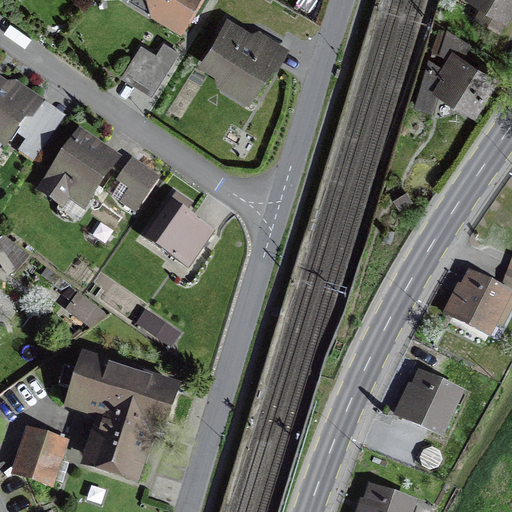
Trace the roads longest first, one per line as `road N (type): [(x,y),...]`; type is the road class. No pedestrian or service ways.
road 1 (secondary): [(511,115),(440,227),(334,436),(310,511)]
road 2 (residential): [(0,35),(273,220)]
road 3 (residential): [(273,220),(185,511)]
road 4 (residential): [(340,0),(273,220)]
